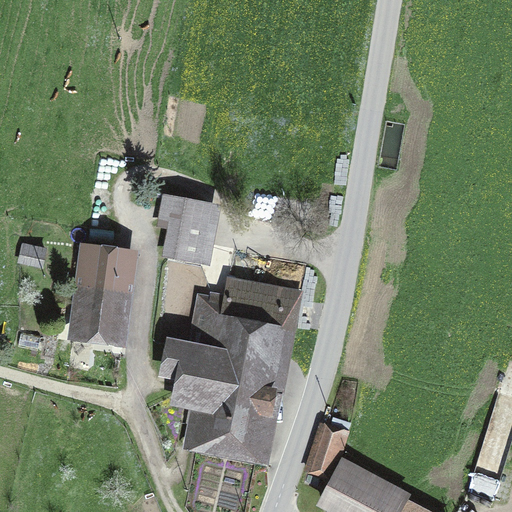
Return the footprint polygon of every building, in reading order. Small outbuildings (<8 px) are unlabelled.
[(175,230),(181,199),(164,196),(159,227),(175,230)] [(217,205),(181,199),(175,230),(170,258),(206,265),(217,205)] [(50,250),(22,244),(18,260),(46,267),(50,250)] [(133,253),(86,246),(71,335),(118,343),(133,253)] [(216,292),(193,288),(170,405),(186,408),(178,452),(267,469),(302,290),(220,274),(216,292)] [(45,337),(22,330),(17,346),(40,352),(45,337)] [(511,402),(500,399),(488,443),(506,448),(511,427),(511,402)] [(346,430),(324,423),(309,470),(330,477),(346,430)] [(446,511),(350,461),(325,509),(330,511),(446,511)]
